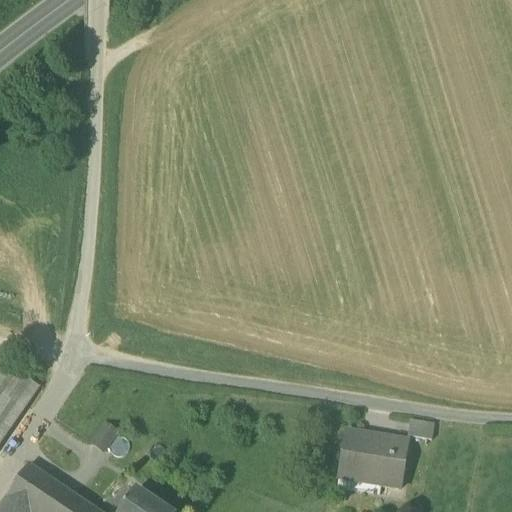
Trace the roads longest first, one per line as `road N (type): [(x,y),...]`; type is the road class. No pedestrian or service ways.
road 1 (residential): [(511,420),(71,358)]
road 2 (track): [(71,358),(90,191),(98,0)]
road 3 (track): [(71,358),(0,487)]
